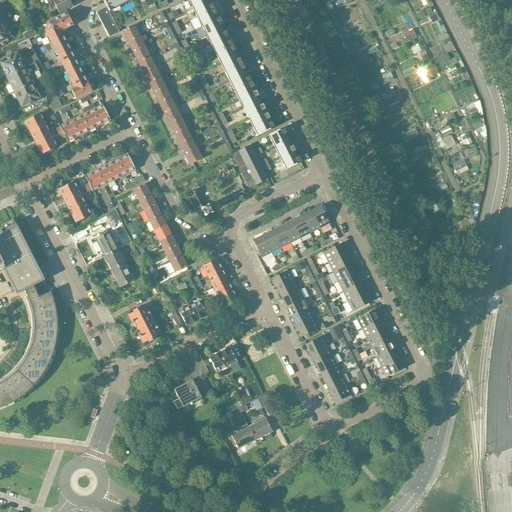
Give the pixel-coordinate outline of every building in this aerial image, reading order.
[(68,0),(53,0),(47,4),(49,8),(54,5),(58,14),(72,6),(68,0)] [(119,6),(116,0),(101,0),(107,10),(108,12),(111,11),(119,6)] [(208,0),(187,0),(192,8),(208,0)] [(213,9),(208,0),(192,8),(196,18),(213,9)] [(133,2),(122,7),(124,11),(135,7),(133,2)] [(433,14),(430,9),(430,8),(425,10),(424,10),(419,12),(422,19),(433,14)] [(218,18),(213,9),(196,18),(201,27),(218,18)] [(120,29),(111,11),(108,12),(107,10),(105,11),(104,10),(99,13),(98,14),(108,34),(110,35),(115,32),(116,31),(120,29)] [(47,22),(46,27),(63,32),(63,30),(72,25),(66,13),(47,22)] [(339,27),(333,15),(326,18),(333,31),(339,27)] [(223,27),(218,18),(201,27),(206,36),(223,27)] [(2,20),(0,21),(0,45),(7,42),(6,39),(10,37),(2,20)] [(122,32),(127,42),(139,36),(134,26),(122,32)] [(63,32),(46,27),(44,31),(54,49),(66,43),(62,35),(63,32)] [(227,37),(223,27),(206,36),(210,45),(227,37)] [(21,51),(31,46),(27,40),(35,36),(32,29),(22,34),(25,41),(18,44),(21,51)] [(139,36),(127,42),(132,53),(144,47),(139,36)] [(232,46),(227,37),(210,45),(215,54),(232,46)] [(66,43),(54,49),(57,57),(55,58),(58,63),(72,55),(66,43)] [(236,55),(232,46),(215,54),(220,63),(236,55)] [(144,47),(132,53),(137,63),(149,57),(144,47)] [(0,62),(0,65),(6,78),(24,69),(19,60),(22,59),(19,53),(10,57),(10,56),(6,58),(6,59),(0,62)] [(72,55),(58,63),(60,67),(62,66),(66,73),(78,67),(72,55)] [(241,64),(236,55),(220,63),(224,73),(241,64)] [(431,62),(427,55),(421,58),(425,66),(431,62)] [(149,57),(137,63),(142,73),(158,65),(156,60),(152,62),(149,57)] [(42,78),(39,73),(34,63),(34,64),(24,69),(6,78),(13,93),(14,92),(31,83),(31,84),(42,78)] [(246,73),(241,64),(224,73),(229,82),(246,73)] [(158,65),(142,73),(147,83),(160,77),(156,71),(160,69),(158,65)] [(425,80),(436,72),(431,65),(420,73),(425,80)] [(78,67),(66,73),(70,81),(67,82),(70,86),(84,79),(78,67)] [(250,82),(246,73),(229,82),(233,91),(250,82)] [(160,77),(147,83),(153,93),(169,85),(166,81),(162,83),(160,77)] [(84,79),(70,86),(72,90),(68,92),(72,101),(91,91),(84,79)] [(255,92),(250,82),(233,91),(238,100),(255,92)] [(14,92),(21,107),(29,103),(29,105),(34,103),(33,101),(41,97),(38,91),(35,92),(31,84),(31,83),(14,92)] [(169,85),(153,93),(158,104),(170,97),(167,92),(171,90),(169,85)] [(47,103),(57,98),(54,92),(44,96),(47,103)] [(260,101),(255,92),(238,100),(243,109),(260,101)] [(170,97),(158,104),(163,114),(175,108),(178,106),(175,100),(172,102),(170,97)] [(61,107),(57,99),(48,104),(52,111),(61,107)] [(264,110),(260,101),(243,109),(247,118),(264,110)] [(92,105),(89,106),(98,126),(109,121),(102,105),(94,109),(92,105)] [(98,126),(89,106),(85,108),(87,113),(80,116),(88,131),(98,126)] [(175,108),(163,114),(168,124),(180,118),(175,108)] [(269,119),(264,110),(247,118),(252,128),(269,119)] [(24,122),(30,133),(45,125),(40,114),(24,122)] [(80,116),(70,121),(78,137),(88,131),(80,116)] [(180,118),(168,124),(173,134),(185,128),(180,118)] [(274,128),(269,119),(252,128),(257,137),(274,128)] [(61,131),(63,134),(67,142),(78,137),(70,121),(59,127),(61,131)] [(45,125),(30,133),(35,144),(51,136),(45,125)] [(393,131),(390,125),(383,128),(386,134),(393,131)] [(185,128),(173,134),(178,144),(190,138),(185,128)] [(289,140),(283,128),(268,136),(273,147),(289,140)] [(51,136),(35,144),(41,155),(57,147),(51,136)] [(190,138),(178,144),(183,154),(196,148),(190,138)] [(471,144),(469,138),(461,142),(463,147),(471,144)] [(294,151),(289,140),(273,147),(279,159),(294,151)] [(266,180),(249,146),(232,155),(249,188),(266,180)] [(196,148),(183,154),(189,165),(201,159),(196,148)] [(300,163),(294,151),(279,159),(285,171),(300,163)] [(127,155),(116,160),(125,178),(129,175),(128,173),(134,170),(127,155)] [(116,160),(105,166),(113,181),(119,178),(120,180),(125,178),(116,160)] [(467,171),(463,162),(452,168),(458,177),(467,171)] [(105,166),(95,171),(103,186),(113,181),(105,166)] [(88,184),(92,191),(103,186),(95,171),(84,176),(88,184)] [(234,172),(220,178),(224,188),(238,180),(234,172)] [(133,182),(128,185),(130,188),(144,182),(141,176),(132,180),(133,182)] [(238,180),(224,188),(229,196),(242,189),(238,180)] [(58,189),(64,201),(79,193),(74,181),(58,189)] [(87,194),(92,191),(88,184),(83,186),(87,194)] [(145,185),(133,191),(138,201),(150,195),(145,185)] [(206,186),(192,193),(194,196),(197,201),(211,194),(206,186)] [(480,197),(482,189),(475,188),(473,196),(480,197)] [(79,193),(64,201),(69,212),(85,204),(79,193)] [(211,194),(197,201),(200,207),(204,216),(210,212),(208,207),(214,203),(211,194)] [(150,195),(138,201),(143,211),(155,205),(150,195)] [(188,197),(187,198),(194,212),(195,211),(194,210),(200,207),(197,201),(194,196),(188,199),(188,197)] [(437,209),(433,201),(427,204),(424,206),(426,210),(429,208),(431,212),(437,209)] [(85,204),(69,212),(75,223),(91,215),(85,204)] [(155,205),(143,211),(148,221),(160,215),(155,205)] [(320,206),(310,212),(319,229),(329,224),(320,206)] [(118,216),(114,210),(104,215),(108,221),(118,216)] [(310,212),(300,216),(309,234),(319,229),(310,212)] [(160,215),(148,221),(153,232),(165,225),(160,215)] [(121,222),(118,216),(108,221),(111,227),(121,222)] [(300,216),(291,221),(300,238),(309,234),(300,216)] [(0,265),(3,265),(1,262),(3,261),(7,268),(3,270),(16,295),(23,291),(37,284),(44,281),(13,219),(0,225),(0,265)] [(139,219),(129,224),(132,228),(141,224),(139,219)] [(291,221),(281,226),(290,243),(300,238),(291,221)] [(165,225),(153,232),(158,242),(170,236),(165,225)] [(281,226),(272,231),(280,248),(290,243),(281,226)] [(272,231),(262,236),(271,253),(280,248),(272,231)] [(95,240),(103,257),(117,250),(109,233),(95,240)] [(170,236),(158,242),(163,252),(176,246),(170,236)] [(260,258),(271,253),(262,236),(252,241),(260,258)] [(322,253),(327,263),(345,254),(339,244),(322,253)] [(176,246),(163,252),(169,262),(181,256),(176,246)] [(125,263),(121,255),(120,256),(117,250),(103,257),(110,271),(124,264),(125,263)] [(345,254),(327,263),(332,273),(349,264),(345,254)] [(181,256),(169,262),(174,272),(186,266),(181,256)] [(216,259),(202,266),(207,277),(222,270),(216,259)] [(124,264),(110,271),(119,288),(133,281),(124,264)] [(349,264),(332,273),(337,282),(354,274),(349,264)] [(222,270),(207,277),(212,287),(227,280),(222,270)] [(271,279),(276,289),(293,280),(288,270),(271,279)] [(354,274),(337,282),(342,292),(359,283),(354,274)] [(227,280),(212,287),(217,297),(232,290),(227,280)] [(293,280),(276,289),(281,299),(298,290),(293,280)] [(141,288),(144,294),(154,289),(151,283),(141,288)] [(359,283),(342,292),(347,302),(364,293),(359,283)] [(33,386),(38,380),(41,377),(42,375),(44,371),(46,368),(48,365),(49,362),(51,358),(52,355),(53,351),(54,347),(55,344),(56,340),(56,336),(56,335),(56,333),(57,329),(57,325),(56,321),(56,316),(56,314),(55,309),(53,303),(50,292),(43,295),(37,284),(23,291),(27,297),(29,301),(31,308),(32,313),(33,319),(34,326),(33,333),(33,338),(31,343),(29,350),(26,356),(24,361),(21,365),(16,371),(11,376),(7,379),(2,382),(0,383),(0,408),(1,408),(4,407),(7,405),(12,403),(16,401),(19,399),(20,398),(27,392),(33,386)] [(232,290),(217,297),(223,308),(237,300),(232,290)] [(298,290),(281,299),(286,308),(303,300),(298,290)] [(364,293),(347,302),(352,312),(369,303),(364,293)] [(303,300),(286,308),(291,318),(308,309),(303,300)] [(199,302),(189,307),(196,321),(206,316),(199,302)] [(127,315),(134,329),(152,320),(145,306),(138,310),(137,308),(132,311),(133,312),(127,315)] [(196,321),(189,307),(178,312),(186,326),(196,321)] [(335,308),(331,310),(334,316),(339,313),(336,307),(335,308)] [(308,309),(291,318),(296,328),(313,319),(308,309)] [(181,326),(172,310),(169,312),(171,317),(170,318),(175,328),(181,326)] [(356,319),(361,329),(378,321),(373,310),(356,319)] [(313,319),(296,328),(301,338),(318,329),(313,319)] [(152,320),(134,329),(142,344),(148,341),(148,342),(155,339),(154,338),(160,335),(152,320)] [(378,321),(361,329),(366,339),(383,330),(378,321)] [(383,330),(366,339),(371,348),(388,340),(383,330)] [(336,335),(334,336),(337,341),(339,340),(343,338),(340,333),(336,335)] [(304,345),(309,355),(327,347),(322,336),(304,345)] [(388,340),(371,348),(375,358),(393,349),(388,340)] [(327,347),(309,355),(314,365),(331,356),(327,347)] [(229,348),(219,353),(226,367),(236,362),(229,348)] [(393,349),(375,358),(380,368),(397,359),(393,349)] [(219,353),(208,358),(216,372),(226,367),(219,353)] [(198,355),(176,366),(183,379),(182,379),(185,384),(173,390),(178,400),(173,402),(177,409),(182,407),(182,408),(200,399),(191,381),(207,373),(198,355)] [(331,356),(314,365),(319,374),(336,366),(331,356)] [(397,359),(380,368),(385,378),(403,369),(397,359)] [(336,366),(319,374),(324,384),(341,375),(336,366)] [(341,375),(324,384),(329,394),(346,385),(341,375)] [(346,385),(329,394),(334,404),(351,395),(346,385)] [(268,406),(263,396),(256,399),(261,409),(268,406)] [(240,413),(238,409),(234,411),(231,405),(226,408),(229,414),(232,412),(234,416),(240,413)] [(265,419),(247,427),(254,441),(272,432),(265,419)] [(237,450),(254,441),(247,427),(230,436),(237,450)] [(259,497),(253,502),(256,506),(262,502),(259,497)]
